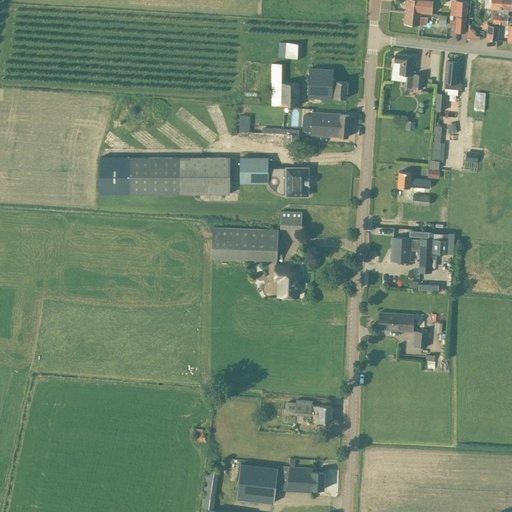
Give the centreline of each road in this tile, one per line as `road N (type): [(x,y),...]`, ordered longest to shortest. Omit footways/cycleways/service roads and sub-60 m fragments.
road 1 (tertiary): [(347,511),(374,38)]
road 2 (unclassified): [(511,54),(374,38)]
